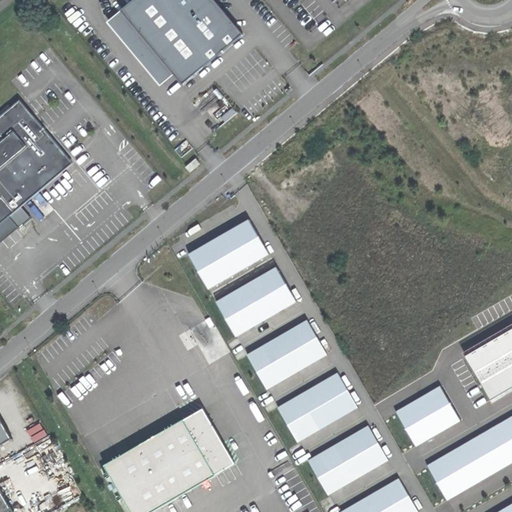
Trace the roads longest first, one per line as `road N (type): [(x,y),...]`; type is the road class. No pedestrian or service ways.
road 1 (residential): [(434,0),(0,359)]
road 2 (unknown): [(175,355),(236,435),(250,471),(250,511)]
